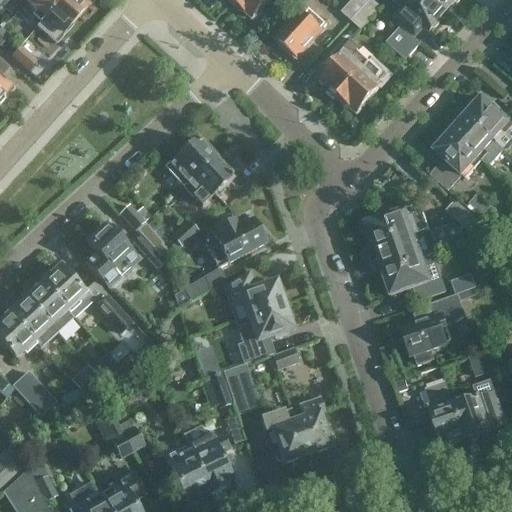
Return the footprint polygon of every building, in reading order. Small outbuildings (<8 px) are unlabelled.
[(31,0),(27,4),(37,14),(33,19),(40,25),(63,0),(31,0)] [(76,0),(63,0),(40,25),(37,29),(55,45),(87,10),(76,0)] [(272,0),(238,0),(235,4),(254,21),(272,0)] [(322,33),(321,33),(332,22),(308,0),(299,0),(268,34),(297,60),(322,33)] [(352,25),(372,3),(369,0),(346,0),(350,4),(341,15),(352,25)] [(447,14),(431,0),(393,0),(402,8),(430,33),(447,14)] [(431,0),(447,14),(458,0),(431,0)] [(381,10),(374,4),(372,3),(352,25),(361,32),(381,10)] [(405,63),(420,46),(401,29),(386,46),(405,63)] [(0,47),(1,49),(10,39),(0,30),(0,47)] [(326,69),(330,73),(321,82),(340,99),(369,66),(357,55),(360,51),(350,43),(326,69)] [(29,75),(39,64),(21,49),(11,59),(29,75)] [(0,101),(10,90),(0,80),(8,72),(0,64),(0,101)] [(369,66),(340,99),(358,115),(383,88),(375,82),(381,76),(369,66)] [(511,126),(483,100),(467,118),(507,154),(511,148),(511,126)] [(507,154),(467,118),(451,135),(482,164),(489,169),(504,153),(506,155),(507,154)] [(482,164),(451,135),(435,154),(444,162),(430,178),(448,193),(462,178),(473,167),(476,170),(482,164)] [(178,177),(188,187),(218,159),(204,144),(201,147),(197,143),(167,171),(175,180),(178,177)] [(218,159),(188,187),(198,197),(194,201),(203,209),(233,181),(229,177),(232,174),(218,159)] [(466,209),(483,224),(495,233),(497,230),(485,220),(493,211),(477,197),(466,209)] [(481,227),(454,203),(445,213),(469,235),(471,241),(485,236),(481,227)] [(146,225),(152,219),(143,210),(137,215),(130,208),(119,218),(135,235),(146,225)] [(366,226),(375,251),(414,238),(409,223),(414,222),(410,211),(366,226)] [(206,247),(211,259),(218,271),(228,266),(265,247),(254,225),(248,228),(244,221),(234,226),(234,225),(220,232),(223,238),(206,247)] [(182,250),(199,234),(189,224),(172,239),(182,250)] [(99,231),(88,241),(90,243),(87,246),(96,255),(85,265),(112,294),(123,284),(119,279),(138,262),(107,228),(102,233),(99,231)] [(414,238),(375,251),(383,275),(422,261),(414,238)] [(422,261),(383,275),(391,299),(430,286),(422,261)] [(61,270),(43,286),(68,314),(75,322),(93,306),(121,337),(133,326),(95,283),(83,295),(61,270)] [(161,299),(173,291),(159,271),(147,279),(161,299)] [(412,358),(413,358),(417,369),(435,363),(431,352),(446,347),(441,332),(446,330),(466,318),(458,298),(476,291),(471,278),(450,286),(455,298),(433,306),(438,321),(403,332),(412,358)] [(193,305),(211,294),(203,280),(175,298),(179,310),(192,303),(193,305)] [(246,309),(250,321),(285,308),(277,285),(237,299),(241,311),(246,309)] [(68,314),(43,286),(26,302),(51,329),(68,314)] [(199,314),(217,303),(211,294),(193,305),(199,314)] [(51,329),(26,302),(9,317),(33,345),(51,329)] [(285,308),(250,321),(254,334),(249,335),(253,346),(293,332),(285,308)] [(33,345),(9,317),(0,325),(0,343),(16,361),(33,345)] [(298,366),(293,351),(272,359),(277,373),(298,366)] [(475,381),(491,375),(483,353),(467,358),(475,381)] [(100,381),(117,366),(107,356),(90,371),(97,379),(100,381)] [(223,375),(240,369),(236,356),(216,363),(220,376),(222,376),(223,375)] [(246,367),(240,369),(223,375),(232,399),(255,392),(246,367)] [(425,390),(446,382),(441,368),(420,375),(425,390)] [(33,402),(44,392),(29,375),(17,385),(33,402)] [(233,409),(225,387),(222,376),(220,376),(207,380),(209,384),(201,386),(209,411),(217,409),(218,413),(233,409)] [(0,399),(3,396),(4,397),(10,391),(1,382),(0,382),(0,399)] [(85,400),(92,393),(82,382),(75,389),(85,400)] [(486,398),(469,404),(467,398),(455,403),(457,408),(454,409),(465,441),(466,443),(491,435),(483,413),(491,410),(486,398)] [(302,417),(295,420),(308,459),(332,450),(331,448),(334,445),(335,441),(334,439),(332,436),(329,435),(326,435),(320,417),(326,415),(321,402),(300,410),(302,417)] [(441,450),(465,441),(454,409),(440,414),(437,407),(427,410),(441,450)] [(133,456),(119,428),(118,429),(111,416),(98,423),(109,445),(111,444),(121,463),(133,456)] [(273,434),(279,451),(276,453),(275,457),(276,460),(277,463),(280,464),(284,464),(285,467),(308,459),(295,420),(286,423),(284,416),(263,423),(267,436),(273,434)] [(130,422),(119,428),(133,456),(146,449),(135,429),(134,430),(130,422)] [(231,483),(220,459),(230,454),(220,433),(200,444),(204,453),(192,459),(209,494),(231,483)] [(0,496),(23,475),(16,468),(19,465),(11,450),(5,455),(4,454),(0,458),(0,496)] [(188,450),(176,455),(166,461),(187,505),(209,494),(192,459),(188,450)] [(28,472),(45,506),(58,499),(48,479),(41,465),(28,472)] [(48,511),(45,506),(28,472),(2,496),(13,511),(48,511)] [(135,511),(133,508),(147,500),(134,477),(110,491),(115,501),(104,507),(107,511),(135,511)] [(107,511),(104,507),(95,511),(93,511),(80,489),(58,502),(63,511),(107,511)]
